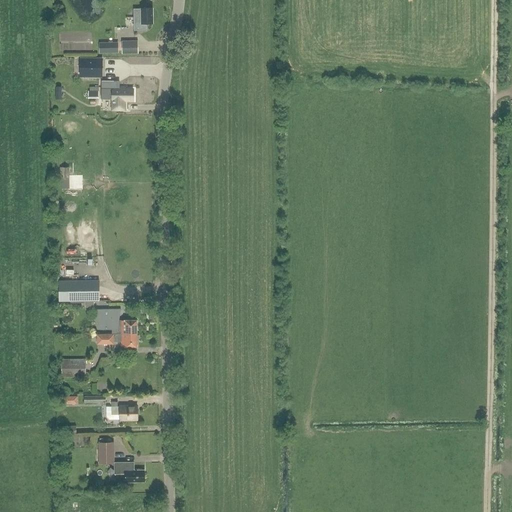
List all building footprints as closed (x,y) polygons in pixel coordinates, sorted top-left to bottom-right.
[(134,31),(147,31),(147,24),(153,23),(153,8),(142,8),(142,9),(134,9),(134,31)] [(122,54),(138,53),(138,41),(122,41),(122,54)] [(99,53),(118,53),(118,42),(99,43),(99,53)] [(144,66),(157,66),(157,56),(144,57),(144,66)] [(80,59),(80,76),(102,76),(102,60),(80,59)] [(102,81),(101,99),(111,99),(113,99),(113,109),(124,110),(125,100),(133,100),(133,90),(125,90),(125,88),(117,88),(117,82),(102,81)] [(90,98),(101,98),(100,86),(90,86),(90,98)] [(62,166),(63,187),(72,187),(71,165),(62,166)] [(59,280),(59,301),(86,300),(99,300),(99,279),(59,280)] [(112,328),(112,335),(119,334),(136,334),(136,321),(119,321),(120,316),(111,316),(110,310),(97,310),(101,329),(112,328)] [(136,334),(119,334),(112,335),(97,335),(98,344),(114,344),(114,342),(122,342),(122,346),(137,346),(136,334)] [(62,377),(86,377),(86,360),(62,360),(62,377)] [(67,403),(79,402),(79,394),(67,395),(67,403)] [(118,407),(118,402),(112,402),(112,415),(120,414),(120,419),(138,419),(138,407),(130,407),(120,407),(118,407)] [(71,425),(71,424),(66,424),(66,425),(60,425),(60,434),(77,434),(76,425),(71,425)] [(99,463),(113,463),(113,443),(99,443),(99,463)] [(115,463),(115,473),(125,473),(125,482),(145,482),(145,470),(133,470),(133,463),(115,463)]
